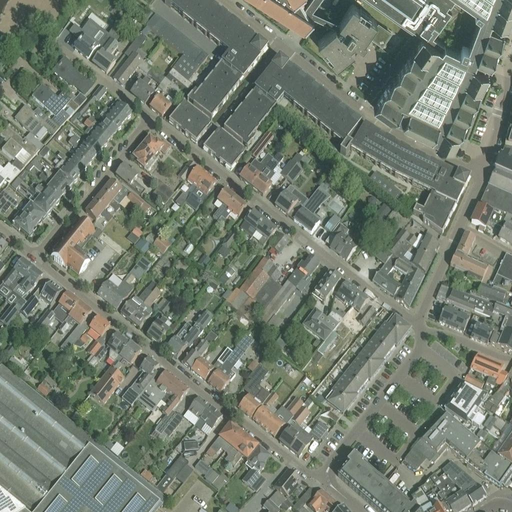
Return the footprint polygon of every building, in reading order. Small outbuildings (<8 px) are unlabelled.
[(246,74),(248,71),(267,50),(253,39),(240,29),(226,18),(213,7),(203,0),(167,0),(164,3),(170,8),(171,8),(171,7),(170,7),(172,4),(185,15),(198,26),(212,36),(225,47),(238,58),(245,64),(243,66),(236,60),(235,60),(236,61),(235,63),(233,66),(228,61),(226,64),(214,79),(203,93),(193,106),(209,119),(211,120),(222,107),(232,94),(244,79),(248,74),(247,74),(246,74)] [(262,0),(294,21),(293,23),(294,23),(295,21),(300,24),(305,28),(314,16),(320,19),(327,22),(336,27),(340,32),(343,30),(345,27),(339,23),(323,15),(306,7),(310,0),(262,0)] [(368,0),(412,31),(413,29),(423,36),(430,42),(433,37),(451,11),(446,7),(449,4),(450,5),(453,0),(368,0)] [(382,113),(371,132),(379,137),(383,139),(391,126),(392,125),(393,124),(395,123),(396,123),(398,122),(399,122),(401,123),(402,123),(418,131),(432,138),(432,137),(437,139),(437,140),(435,142),(435,143),(437,144),(440,146),(442,147),(444,148),(446,149),(449,150),(451,151),(452,150),(453,148),(453,147),(459,136),(459,135),(480,89),(481,90),(488,73),(484,71),(485,69),(487,64),(491,65),(503,32),(499,31),(501,27),(502,24),(508,27),(511,14),(511,0),(462,0),(477,10),(475,13),(480,17),(468,48),(463,46),(461,53),(445,45),(433,37),(430,42),(423,36),(394,77),(393,78),(379,98),(374,106),(373,106),(382,113)] [(358,11),(360,9),(352,4),(339,23),(345,27),(343,30),(340,32),(336,27),(332,30),(318,41),(323,48),(326,46),(333,56),(331,57),(337,64),(354,50),(355,50),(354,48),(359,44),(363,46),(366,41),(364,39),(367,35),(372,38),(376,41),(379,36),(381,38),(387,29),(379,24),(378,25),(376,23),(377,21),(370,16),(368,18),(358,11)] [(144,14),(147,11),(140,5),(137,9),(144,14)] [(148,24),(155,16),(149,10),(142,19),(148,24)] [(156,15),(155,16),(148,24),(146,27),(152,32),(161,19),(156,15)] [(167,24),(161,19),(152,32),(157,36),(167,24)] [(75,27),(70,33),(81,42),(75,50),(88,61),(100,46),(92,39),(100,30),(96,27),(90,22),(82,32),(74,26),(74,27),(75,27)] [(173,29),(167,24),(157,36),(163,41),(173,29)] [(93,64),(106,75),(115,63),(109,58),(118,47),(111,42),(120,31),(114,27),(101,44),(100,46),(104,50),(102,53),(93,64)] [(179,33),(173,29),(163,41),(169,46),(179,33)] [(185,38),(179,33),(169,46),(175,50),(185,38)] [(135,56),(147,40),(141,35),(128,51),(134,55),(135,56)] [(190,43),(185,38),(175,50),(181,55),(190,43)] [(196,47),(190,43),(181,55),(183,57),(183,56),(187,59),(196,47)] [(193,64),(202,52),(196,47),(187,59),(193,64)] [(208,57),(202,52),(193,64),(199,69),(208,57)] [(143,62),(135,56),(134,55),(130,60),(120,73),(114,80),(123,87),(129,79),(138,68),(140,70),(145,64),(144,63),(143,62)] [(193,64),(187,59),(183,56),(183,57),(172,71),(168,76),(187,90),(187,91),(188,91),(192,86),(188,82),(190,80),(196,72),(199,69),(193,64)] [(93,85),(92,85),(63,59),(62,60),(63,60),(56,69),(57,69),(47,80),(48,81),(54,74),(62,82),(63,80),(72,89),(75,86),(77,88),(84,94),(93,85)] [(306,82),(293,71),(279,60),(264,79),(265,79),(266,79),(261,85),(260,85),(261,85),(260,84),(256,89),(245,103),(235,116),(224,130),(225,131),(242,145),(242,144),(253,130),(264,117),(275,104),(277,101),(272,97),(274,94),(275,92),(277,93),(270,86),(272,84),(278,89),(291,100),(305,111),(318,121),(331,132),(346,144),(344,146),(340,153),(346,157),(350,150),(352,147),(368,156),(382,165),(398,174),(412,181),(428,189),(432,191),(432,190),(437,193),(436,196),(435,196),(426,214),(424,212),(423,212),(416,208),(414,213),(413,215),(422,219),(424,219),(423,222),(441,235),(442,236),(456,206),(463,192),(464,192),(469,182),(458,177),(458,178),(447,173),(438,168),(422,161),(409,154),(394,145),(383,139),(379,137),(371,132),(364,128),(361,133),(356,130),(359,125),(360,125),(346,113),(333,103),(319,92),(306,82)] [(152,69),(150,67),(145,64),(140,70),(147,76),(148,75),(152,69)] [(153,79),(157,73),(152,69),(148,75),(153,79)] [(145,105),(151,97),(153,94),(145,88),(151,82),(146,78),(140,84),(131,94),(145,105)] [(166,89),(170,84),(165,79),(161,85),(158,88),(163,93),(166,89)] [(70,118),(62,111),(66,107),(74,114),(79,109),(67,98),(62,94),(57,99),(43,85),(32,97),(55,118),(52,122),(60,129),(70,118)] [(101,88),(94,96),(93,97),(98,102),(106,93),(101,88)] [(67,98),(79,109),(87,100),(80,94),(77,99),(71,93),(67,98)] [(150,109),(162,118),(171,107),(171,106),(174,102),(168,97),(165,102),(159,97),(150,109)] [(109,111),(124,124),(128,120),(129,120),(131,118),(131,117),(132,116),(123,109),(125,107),(118,101),(111,109),(109,111)] [(184,103),(174,115),(169,122),(180,132),(187,123),(189,125),(198,114),(184,103)] [(90,110),(85,106),(78,114),(82,118),(90,110)] [(43,122),(33,114),(25,107),(15,120),(23,126),(24,127),(22,128),(24,129),(32,136),(32,135),(35,138),(43,128),(53,136),(60,129),(52,122),(51,122),(46,118),(43,122)] [(104,122),(117,133),(118,132),(119,132),(121,129),(121,128),(124,124),(109,111),(106,109),(102,113),(107,117),(104,122)] [(196,144),(212,125),(198,114),(189,125),(191,126),(185,135),(196,144)] [(96,122),(90,118),(90,119),(87,122),(92,126),(96,122)] [(84,125),(84,126),(88,129),(84,134),(90,138),(88,140),(102,151),(103,150),(104,148),(105,148),(107,146),(107,145),(110,141),(97,130),(92,126),(87,122),(84,125)] [(116,134),(117,133),(104,122),(100,126),(97,130),(110,141),(114,137),(115,137),(117,135),(116,134)] [(25,139),(23,141),(7,128),(1,135),(9,142),(11,140),(32,160),(40,152),(40,151),(33,145),(26,139),(25,139)] [(288,128),(284,133),(290,138),(294,133),(288,128)] [(232,142),(219,131),(203,150),(215,159),(222,151),(224,152),(232,142)] [(256,160),(273,138),(267,133),(250,155),(256,160)] [(71,140),(77,145),(80,141),(75,136),(71,140)] [(149,137),(140,147),(154,159),(160,151),(165,155),(171,147),(164,142),(161,145),(157,142),(155,143),(149,137)] [(21,172),(32,160),(11,140),(9,142),(2,150),(10,157),(9,157),(14,161),(14,160),(15,162),(12,165),(21,172)] [(73,149),(78,153),(74,157),(88,168),(88,167),(89,167),(91,165),(91,164),(95,160),(81,149),(77,145),(71,140),(68,144),(74,148),(73,149)] [(101,152),(102,151),(88,140),(81,149),(95,160),(98,156),(99,156),(101,153),(101,152)] [(40,151),(43,148),(38,144),(37,143),(36,142),(33,145),(40,151)] [(231,172),(246,152),(232,142),(224,152),(226,154),(219,163),(231,172)] [(511,147),(505,146),(502,152),(503,152),(511,156),(511,147)] [(154,159),(140,147),(132,157),(139,163),(137,164),(147,173),(157,161),(154,159)] [(57,158),(62,162),(66,158),(61,153),(57,158)] [(279,165),(284,159),(278,154),(273,160),(271,163),(251,188),(263,197),(269,189),(272,186),(271,185),(272,185),(269,183),(276,175),(273,173),(279,165)] [(297,154),(291,162),(280,176),(286,180),(303,159),(297,154)] [(248,167),(239,179),(251,188),(271,163),(273,160),(268,156),(260,165),(255,161),(249,168),(248,167)] [(66,179),(60,174),(59,175),(56,179),(46,171),(38,164),(41,160),(37,157),(31,164),(34,167),(43,174),(66,194),(72,187),(73,185),(66,179)] [(67,165),(81,177),(84,173),(85,172),(87,170),(87,169),(88,168),(74,157),(67,165)] [(310,162),(304,157),(303,159),(286,180),(292,185),(303,171),(310,162)] [(511,161),(500,157),(494,170),(495,171),(511,177),(511,161)] [(81,177),(67,165),(63,162),(60,166),(64,169),(60,174),(66,179),(73,185),(74,184),(75,184),(77,182),(77,181),(81,177)] [(184,182),(190,175),(196,167),(190,162),(178,177),(184,182)] [(21,172),(12,165),(12,166),(9,163),(4,170),(0,167),(0,186),(7,178),(12,182),(21,172)] [(34,167),(31,164),(26,170),(29,173),(34,167)] [(116,176),(141,197),(141,198),(143,199),(146,196),(144,194),(145,192),(134,183),(138,177),(124,166),(116,176)] [(340,177),(344,172),(338,167),(334,172),(340,177)] [(197,189),(207,176),(198,168),(188,181),(197,189)] [(24,171),(18,179),(22,182),(21,181),(28,174),(24,171)] [(511,177),(495,171),(492,179),(491,180),(490,182),(488,186),(488,187),(511,197),(511,177)] [(395,203),(395,202),(402,193),(393,187),(374,173),(368,182),(395,203)] [(60,201),(66,194),(43,174),(39,179),(45,184),(49,187),(47,190),(60,201)] [(216,184),(217,184),(207,176),(197,189),(190,198),(196,203),(198,204),(202,198),(205,195),(207,197),(211,191),(216,184)] [(11,186),(16,190),(22,182),(18,179),(11,186)] [(328,189),(333,183),(327,179),(323,185),(328,189)] [(153,187),(157,190),(170,200),(174,194),(158,181),(153,187)] [(120,189),(119,188),(111,182),(103,193),(119,206),(125,199),(131,203),(140,210),(145,215),(150,208),(145,204),(144,205),(124,188),(122,187),(120,189)] [(34,185),(30,189),(54,208),(60,201),(47,190),(43,186),(39,190),(34,185)] [(289,197),(294,190),(290,187),(281,199),(275,207),(294,221),(302,211),(304,208),(298,203),(289,197)] [(485,193),(480,205),(492,210),(508,216),(511,218),(511,217),(511,197),(488,187),(485,193)] [(47,216),(54,208),(30,189),(27,193),(31,197),(29,201),(32,204),(31,204),(46,217),(47,216)] [(152,195),(165,206),(170,200),(157,190),(152,195)] [(0,195),(0,196),(15,209),(18,205),(14,201),(15,200),(4,191),(0,195)] [(217,201),(223,206),(220,210),(219,210),(213,218),(218,222),(221,218),(236,199),(225,191),(217,201)] [(103,193),(94,203),(104,211),(109,206),(117,213),(121,208),(103,193)] [(182,208),(187,202),(190,198),(183,194),(176,203),(182,208)] [(307,204),(304,208),(302,211),(294,221),(311,235),(320,224),(310,216),(315,210),(323,201),(314,194),(307,203),(307,204)] [(247,208),(236,199),(221,218),(225,221),(231,213),(238,218),(247,208)] [(96,222),(104,211),(94,203),(86,213),(93,220),(96,222)] [(25,206),(20,213),(22,215),(37,227),(42,221),(43,222),(43,221),(45,218),(46,218),(46,217),(31,204),(28,209),(25,206)] [(382,222),(392,210),(384,204),(375,217),(382,222)] [(508,216),(492,210),(490,213),(478,208),(471,223),(485,229),(488,222),(500,228),(508,216)] [(240,228),(245,232),(252,237),(256,232),(265,222),(253,213),(240,228)] [(32,233),(37,227),(22,215),(18,220),(15,218),(10,224),(13,226),(12,227),(13,228),(19,232),(20,231),(29,238),(30,237),(29,237),(32,234),(32,235),(32,234),(32,233)] [(511,228),(508,226),(511,218),(508,216),(500,228),(498,232),(502,234),(499,239),(511,246),(511,228)] [(69,271),(70,271),(71,270),(77,275),(79,276),(83,272),(87,268),(86,268),(90,263),(89,263),(87,265),(84,262),(86,259),(81,255),(80,255),(78,253),(89,240),(90,240),(91,240),(90,239),(92,236),(97,240),(102,234),(103,234),(97,229),(94,233),(91,230),(92,230),(84,224),(81,222),(80,222),(78,225),(77,225),(78,226),(79,227),(75,232),(74,231),(73,231),(68,236),(68,237),(68,238),(68,237),(69,238),(65,244),(64,243),(64,242),(63,243),(59,248),(58,249),(59,249),(60,250),(56,255),(55,255),(55,254),(54,254),(54,255),(51,258),(54,260),(54,261),(62,267),(65,269),(67,267),(70,269),(69,271)] [(267,242),(276,231),(265,222),(256,232),(263,237),(259,242),(263,246),(267,241),(267,242)] [(338,227),(332,235),(337,240),(330,249),(347,262),(358,247),(345,237),(349,232),(339,225),(338,227)] [(131,234),(139,240),(143,234),(136,228),(131,234)] [(410,236),(402,230),(398,236),(431,258),(433,260),(439,247),(437,245),(436,245),(428,238),(424,236),(423,238),(419,235),(417,240),(410,235),(410,236)] [(227,251),(240,235),(234,231),(222,246),(227,251)] [(279,234),(272,244),(274,246),(272,249),(280,255),(290,242),(279,234)] [(156,241),(150,235),(144,241),(151,246),(156,241)] [(464,235),(450,267),(455,269),(453,274),(466,279),(481,285),(485,287),(488,278),(493,269),(487,267),(486,270),(466,261),(473,244),(474,243),(475,240),(464,235)] [(425,274),(425,275),(426,274),(426,275),(433,260),(431,258),(398,236),(387,250),(423,277),(425,274)] [(152,247),(163,256),(171,246),(160,237),(152,247)] [(134,247),(144,255),(150,248),(141,240),(134,247)] [(395,265),(398,259),(387,250),(386,251),(371,240),(364,249),(385,266),(380,272),(387,277),(390,273),(393,270),(392,269),(395,265)] [(502,264),(496,276),(511,283),(511,258),(506,255),(502,264)] [(204,269),(210,261),(204,256),(198,264),(204,269)] [(310,279),(314,274),(320,266),(309,257),(303,265),(301,263),(287,282),(296,289),(306,276),(310,279)] [(134,269),(130,275),(139,282),(149,270),(147,269),(151,265),(143,258),(134,269)] [(395,265),(392,269),(393,270),(406,278),(401,287),(415,296),(424,278),(423,278),(423,277),(398,259),(395,265)] [(13,294),(13,293),(22,282),(33,268),(23,260),(18,266),(17,265),(11,273),(1,284),(8,290),(13,294)] [(39,282),(43,276),(33,268),(22,282),(13,293),(15,295),(18,291),(25,297),(33,289),(33,290),(39,282)] [(235,273),(229,268),(225,272),(231,277),(235,273)] [(276,284),(269,279),(256,269),(239,292),(236,290),(226,303),(250,322),(260,308),(264,311),(281,288),(276,284)] [(387,278),(387,277),(380,272),(378,274),(372,282),(396,300),(396,301),(409,310),(415,296),(401,287),(393,282),(387,278)] [(333,273),(332,275),(329,273),(328,274),(322,282),(312,295),(319,300),(321,298),(325,301),(334,289),(340,281),(339,280),(340,279),(333,273)] [(113,276),(108,283),(97,296),(107,303),(117,290),(123,283),(113,276)] [(511,283),(496,276),(491,289),(506,295),(511,296),(511,283)] [(213,280),(208,287),(215,292),(220,286),(213,280)] [(130,303),(121,314),(130,322),(156,290),(159,286),(154,282),(147,290),(146,290),(138,300),(137,299),(135,298),(133,299),(130,303)] [(293,293),(296,289),(287,282),(282,289),(281,288),(264,311),(265,311),(258,320),(259,321),(257,324),(260,327),(262,323),(275,333),(283,323),(275,317),(287,301),(289,302),(295,294),(293,293)] [(51,307),(63,292),(51,283),(45,290),(41,287),(33,298),(32,298),(20,313),(27,319),(39,303),(37,302),(40,298),(51,307)] [(127,287),(123,283),(117,290),(107,303),(116,311),(127,298),(127,297),(130,294),(132,291),(127,287)] [(345,303),(352,308),(362,295),(347,283),(341,291),(335,298),(344,305),(345,303)] [(471,294),(469,298),(501,308),(505,310),(511,313),(511,296),(506,295),(491,289),(485,287),(481,285),(481,286),(477,296),(471,294)] [(140,330),(146,322),(149,318),(152,314),(152,312),(151,310),(150,309),(162,294),(156,290),(130,322),(140,330)] [(451,291),(446,302),(475,313),(489,319),(489,320),(490,320),(488,324),(495,327),(493,332),(495,333),(503,336),(505,333),(511,335),(511,313),(505,310),(501,308),(469,298),(451,291)] [(48,311),(33,330),(41,336),(56,318),(56,317),(58,315),(65,321),(80,304),(68,295),(54,312),(52,315),(48,311)] [(369,301),(362,295),(352,308),(348,314),(343,320),(353,328),(358,321),(359,322),(358,322),(367,329),(373,321),(373,322),(378,315),(366,306),(369,301)] [(156,308),(158,310),(165,301),(163,300),(156,308)] [(168,300),(167,302),(165,301),(158,310),(160,311),(159,312),(165,316),(174,305),(168,300)] [(86,321),(92,313),(80,304),(65,321),(58,331),(63,335),(69,328),(68,327),(72,321),(79,326),(60,349),(65,353),(67,354),(73,346),(79,340),(81,336),(89,327),(87,326),(84,323),(86,321)] [(13,306),(0,321),(0,322),(7,328),(20,311),(13,306)] [(444,312),(439,323),(451,328),(459,310),(454,307),(452,311),(445,308),(444,312)] [(302,326),(309,331),(324,343),(332,333),(317,321),(322,315),(315,309),(302,326)] [(459,310),(451,328),(463,334),(468,322),(470,319),(463,316),(464,312),(459,310)] [(329,317),(339,325),(342,321),(332,313),(329,317)] [(195,324),(196,325),(193,329),(182,343),(176,338),(172,343),(166,351),(177,360),(183,352),(187,348),(187,347),(189,349),(200,335),(201,335),(204,331),(203,331),(212,320),(203,314),(195,324)] [(352,368),(359,359),(365,351),(372,342),(379,333),(385,325),(392,316),(389,314),(319,403),(338,419),(341,414),(325,402),(332,393),(339,385),(345,376),(352,368)] [(410,331),(408,329),(392,316),(385,325),(403,339),(410,331)] [(148,336),(159,345),(169,333),(168,332),(173,327),(168,322),(163,318),(158,324),(148,336)] [(101,339),(110,328),(98,319),(89,330),(101,339)] [(477,324),(470,339),(487,346),(488,344),(493,332),(495,327),(488,324),(484,322),(482,326),(477,324)] [(397,348),(403,339),(385,325),(379,333),(395,346),(397,348)] [(286,342),(292,335),(286,331),(280,338),(286,342)] [(192,350),(191,352),(182,364),(191,371),(201,359),(218,338),(211,333),(196,351),(195,350),(192,350)] [(249,338),(251,335),(249,333),(233,353),(225,363),(217,373),(214,377),(208,384),(220,395),(220,394),(224,397),(229,391),(226,388),(227,387),(231,382),(235,376),(231,373),(231,372),(245,354),(245,353),(254,342),(249,338)] [(318,364),(339,337),(333,333),(312,359),(318,364)] [(372,342),(388,355),(395,346),(379,333),(372,342)] [(495,333),(490,345),(511,354),(511,335),(505,333),(503,336),(495,333)] [(130,344),(117,334),(107,347),(110,350),(110,351),(109,359),(115,363),(116,362),(119,358),(130,344)] [(86,346),(90,340),(85,336),(83,338),(81,336),(79,340),(86,346)] [(365,351),(382,363),(388,355),(372,342),(365,351)] [(89,364),(102,348),(95,343),(90,349),(87,353),(91,357),(88,361),(87,362),(89,364)] [(135,361),(141,353),(130,344),(119,358),(123,361),(130,367),(135,361)] [(107,353),(102,348),(89,364),(90,364),(89,365),(93,369),(99,362),(99,363),(107,353)] [(225,363),(233,353),(227,349),(220,359),(225,363)] [(383,365),(382,363),(365,351),(359,359),(377,373),(383,365)] [(478,356),(470,370),(479,374),(480,374),(487,359),(478,356)] [(12,358),(7,364),(21,376),(26,370),(12,358)] [(155,372),(159,367),(149,359),(143,367),(139,371),(143,374),(136,382),(124,398),(133,405),(151,383),(158,375),(155,372)] [(214,370),(212,369),(201,359),(191,371),(205,382),(211,374),(214,370)] [(370,382),(377,373),(359,359),(352,368),(368,380),(370,382)] [(488,378),(495,363),(487,359),(480,374),(479,374),(477,378),(481,380),(482,376),(488,378)] [(122,367),(120,366),(116,362),(115,363),(90,395),(103,405),(123,380),(116,374),(122,367)] [(494,388),(495,385),(501,388),(509,375),(508,375),(501,372),(504,367),(495,363),(488,378),(489,378),(486,385),(494,388)] [(0,511),(153,511),(159,506),(162,508),(167,501),(146,485),(0,365),(0,511)] [(260,374),(264,369),(259,365),(249,378),(251,380),(258,386),(265,378),(260,374)] [(510,402),(511,402),(511,400),(511,394),(511,366),(508,375),(509,375),(501,388),(493,398),(483,410),(498,420),(508,406),(502,402),(505,399),(510,402)] [(361,389),(368,380),(352,368),(345,376),(361,389)] [(157,407),(161,402),(178,382),(166,373),(156,386),(161,390),(151,402),(157,407)] [(355,397),(361,389),(345,376),(339,385),(355,397)] [(465,382),(474,386),(477,381),(468,376),(467,376),(465,381),(465,382)] [(58,387),(48,377),(44,381),(51,387),(52,386),(56,389),(58,387)] [(263,409),(259,413),(253,421),(263,430),(278,412),(273,408),(280,400),(278,398),(291,382),(285,377),(272,394),(272,393),(270,396),(263,404),(265,405),(263,409)] [(474,386),(481,390),(484,384),(477,381),(474,386)] [(189,391),(178,382),(161,402),(168,407),(162,414),(166,417),(155,431),(151,437),(156,441),(163,433),(176,416),(172,412),(189,391)] [(463,384),(445,411),(446,411),(454,417),(452,420),(478,442),(485,433),(489,436),(494,429),(500,421),(498,420),(483,410),(493,398),(486,395),(486,396),(463,384)] [(357,399),(355,397),(339,385),(332,393),(350,407),(357,399)] [(42,386),(38,391),(45,397),(49,392),(42,386)] [(263,404),(270,396),(262,390),(256,398),(251,394),(245,402),(238,409),(251,420),(257,412),(261,407),(263,404)] [(56,392),(49,399),(53,402),(59,395),(56,392)] [(343,416),(350,407),(332,393),(325,402),(341,414),(342,414),(343,416)] [(188,412),(199,421),(209,408),(199,399),(188,412)] [(286,412),(293,418),(302,408),(304,406),(296,399),(286,412)] [(195,426),(201,431),(208,436),(212,431),(222,418),(209,408),(199,421),(195,426)] [(291,429),(286,435),(280,443),(289,451),(304,432),(299,428),(310,415),(302,408),(293,418),(291,421),(295,425),(291,430),(291,429)] [(278,412),(263,430),(274,439),(284,426),(283,425),(285,423),(283,421),(285,418),(278,412)] [(336,423),(339,419),(329,413),(327,417),(336,423)] [(177,416),(176,416),(163,433),(169,438),(184,419),(178,414),(177,416)] [(478,442),(452,420),(446,414),(420,441),(413,449),(411,452),(404,461),(416,472),(426,460),(428,462),(430,463),(431,462),(434,464),(440,457),(447,449),(467,466),(466,467),(483,480),(484,479),(497,487),(497,486),(499,487),(500,485),(501,485),(503,482),(506,484),(511,477),(511,476),(511,468),(497,458),(497,457),(488,451),(478,442)] [(511,429),(505,425),(500,421),(494,429),(499,434),(509,441),(509,440),(511,441),(511,429)] [(304,432),(289,451),(299,459),(310,445),(309,444),(315,436),(320,440),(328,430),(319,423),(309,436),(304,432)] [(234,427),(233,429),(231,427),(230,428),(228,427),(222,435),(210,450),(216,455),(221,449),(225,453),(241,433),(234,427)] [(509,441),(499,434),(494,429),(489,436),(485,433),(478,442),(488,451),(497,457),(497,458),(511,468),(511,441),(509,440),(509,441)] [(241,433),(225,453),(227,454),(228,457),(225,461),(229,465),(249,440),(241,433)] [(247,461),(252,455),(258,447),(249,440),(229,465),(234,469),(242,458),(247,461)] [(106,441),(103,445),(110,451),(114,447),(106,441)] [(259,450),(253,457),(248,464),(254,469),(252,471),(252,472),(243,482),(251,488),(260,478),(258,476),(265,468),(263,466),(270,458),(269,458),(259,450)] [(131,464),(120,454),(117,457),(129,467),(131,464)] [(417,511),(412,507),(410,505),(398,495),(388,486),(385,484),(381,480),(380,479),(377,476),(367,468),(366,467),(364,465),(354,456),(347,465),(348,466),(338,477),(349,486),(360,496),(371,505),(378,511),(417,511)] [(156,488),(163,494),(173,482),(175,479),(185,467),(186,466),(188,463),(180,458),(156,488)] [(195,468),(205,477),(210,470),(200,462),(195,468)] [(442,471),(444,475),(444,474),(461,494),(471,508),(472,507),(486,498),(477,486),(462,472),(451,463),(442,471)] [(140,476),(149,483),(156,474),(150,470),(148,473),(145,471),(140,476)] [(219,477),(211,470),(210,470),(205,477),(204,479),(212,485),(219,477)] [(302,482),(288,471),(275,488),(289,499),(302,482)] [(222,474),(219,478),(212,486),(217,490),(224,483),(226,484),(229,481),(222,474)] [(450,509),(452,511),(464,511),(471,508),(461,494),(444,474),(444,475),(438,480),(433,485),(446,504),(448,503),(452,509),(450,509)] [(446,504),(433,485),(438,480),(434,475),(429,480),(426,484),(426,485),(423,488),(417,492),(418,493),(410,498),(414,505),(412,507),(417,511),(452,511),(450,509),(452,509),(448,503),(446,504)] [(316,493),(315,492),(310,489),(305,495),(310,500),(316,494),(316,493)] [(321,511),(332,500),(321,491),(312,503),(315,506),(312,510),(314,511),(321,511)] [(332,500),(321,511),(338,511),(342,508),(332,500)] [(280,511),(277,508),(270,501),(263,507),(267,511),(280,511)] [(297,511),(298,511),(304,506),(299,501),(293,508),(297,511)]
